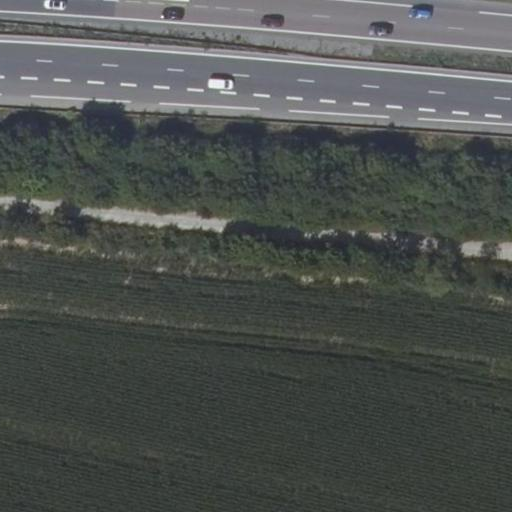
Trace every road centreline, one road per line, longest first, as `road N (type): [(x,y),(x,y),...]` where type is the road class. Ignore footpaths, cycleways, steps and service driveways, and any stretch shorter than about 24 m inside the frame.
road 1 (trunk): [(0,69),(286,79),(511,99)]
road 2 (trunk): [(511,35),(56,0)]
